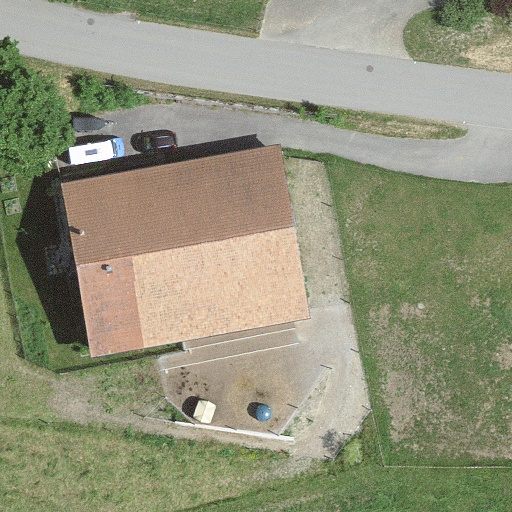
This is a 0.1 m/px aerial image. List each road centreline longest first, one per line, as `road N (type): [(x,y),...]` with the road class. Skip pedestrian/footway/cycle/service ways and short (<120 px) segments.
road 1 (unclassified): [(0,22),(121,48),(511,105)]
road 2 (unknown): [(339,81),(349,51),(368,33),(460,0)]
